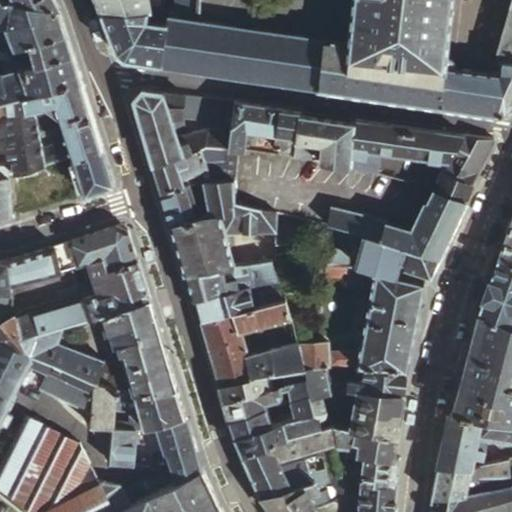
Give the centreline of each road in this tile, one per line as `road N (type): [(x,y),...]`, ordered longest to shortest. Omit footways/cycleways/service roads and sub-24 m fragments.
road 1 (unclassified): [(105,71),(511,129)]
road 2 (tertiary): [(409,511),(444,344),(511,154)]
road 3 (tertiary): [(254,511),(219,439),(144,198)]
road 4 (residential): [(0,238),(144,198)]
road 5 (tertiary): [(144,198),(105,71)]
